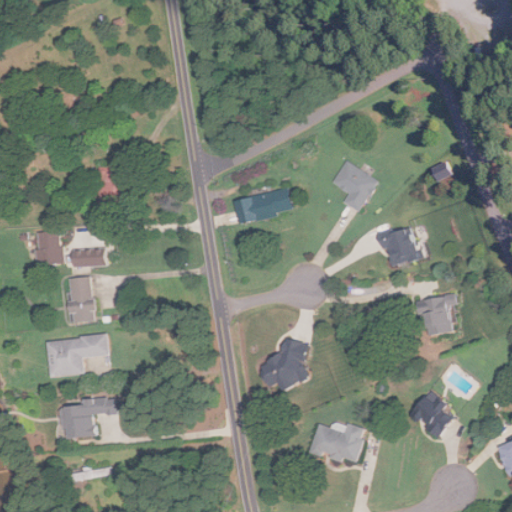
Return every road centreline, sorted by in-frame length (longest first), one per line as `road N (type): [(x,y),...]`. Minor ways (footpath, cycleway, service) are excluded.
road 1 (residential): [(253,511),(172,0)]
road 2 (residential): [(199,174),(432,60)]
road 3 (residential): [(432,60),(511,252)]
